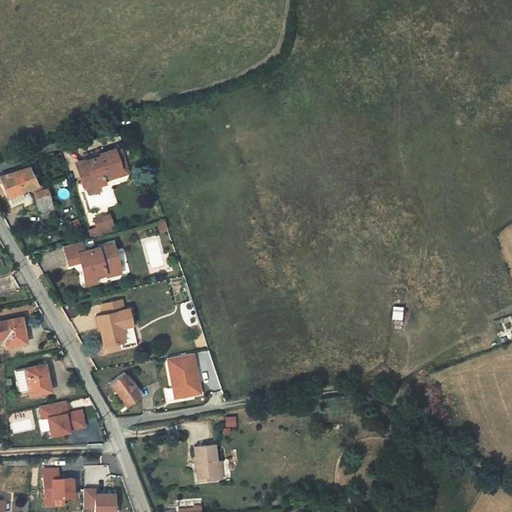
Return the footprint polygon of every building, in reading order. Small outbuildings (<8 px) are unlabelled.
[(109,172),(84,180),(91,202),(94,203),(101,201),(105,202),(114,199),(113,195),(111,190),(129,184),(124,167),(123,164),(108,169),(109,172)] [(20,212),(49,200),(44,181),(13,191),(20,212)] [(101,201),(94,203),(96,211),(101,215),(108,212),(105,202),(101,201)] [(63,231),(58,203),(41,208),(50,235),(63,231)] [(119,246),(116,238),(114,229),(100,233),(103,241),(105,250),(119,246)] [(167,233),(159,235),(162,244),(169,241),(167,233)] [(88,265),(85,255),(67,260),(72,280),(83,277),(90,300),(102,297),(101,293),(100,290),(109,288),(110,290),(125,286),(118,257),(88,265)] [(393,319),(401,319),(402,291),(394,291),(393,319)] [(119,313),(99,319),(102,328),(96,330),(104,359),(123,354),(119,340),(121,339),(116,325),(123,323),(119,313)] [(25,332),(0,337),(0,355),(5,354),(5,350),(8,350),(11,362),(30,359),(25,332)] [(125,338),(121,339),(119,340),(123,354),(129,352),(125,338)] [(195,365),(193,355),(167,359),(174,399),(200,395),(198,384),(195,384),(192,366),(195,365)] [(127,406),(141,397),(124,373),(110,382),(127,406)] [(15,385),(14,385),(18,405),(19,405),(19,406),(27,404),(28,410),(29,409),(29,410),(50,406),(46,379),(15,385)] [(196,449),(199,483),(220,481),(218,464),(216,446),(196,449)] [(46,474),(30,475),(31,493),(40,493),(41,504),(61,503),(60,484),(46,484),(46,474)] [(40,493),(31,493),(32,511),(41,511),(41,504),(40,493)] [(82,498),(70,498),(70,511),(101,511),(102,503),(82,502),(82,498)] [(176,502),(176,511),(201,511),(200,500),(176,502)]
